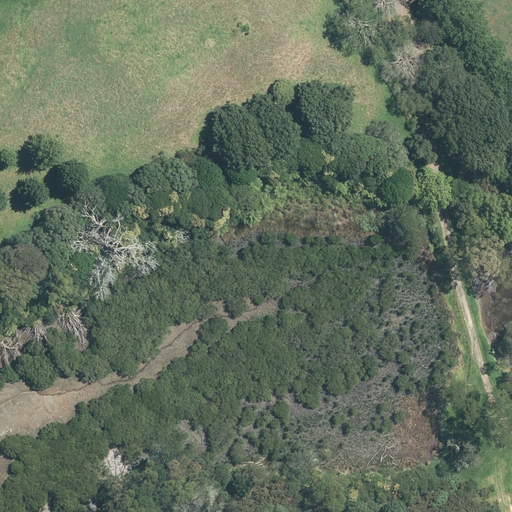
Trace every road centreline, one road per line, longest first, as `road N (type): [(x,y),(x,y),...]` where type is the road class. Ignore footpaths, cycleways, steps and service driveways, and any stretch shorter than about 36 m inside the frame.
road 1 (unknown): [(412,104),(440,185),(508,511)]
road 2 (unknown): [(322,0),(412,104),(448,115),(475,103)]
road 3 (unknown): [(145,0),(103,53),(0,119)]
